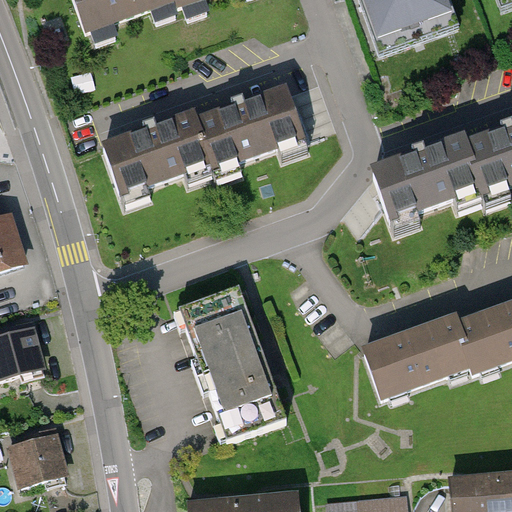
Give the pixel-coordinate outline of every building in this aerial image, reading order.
[(66,0),(83,46),(173,14),(168,0),(66,0)] [(168,0),(173,14),(177,23),(239,0),(168,0)] [(444,0),(355,0),(377,57),(455,29),(444,0)] [(511,0),(485,0),(491,14),(511,6),(511,0)] [(321,85),(291,95),(308,142),(337,132),(321,85)] [(194,131),(210,175),(213,185),(307,151),(288,97),(194,131)] [(192,125),(101,157),(120,208),(210,175),(194,131),(192,125)] [(511,137),(459,156),(475,201),(479,210),(511,197),(511,137)] [(457,150),(367,182),(385,233),(475,201),(459,156),(457,150)] [(0,289),(32,280),(16,226),(0,230),(0,289)] [(241,291),(175,314),(224,456),(290,434),(241,291)] [(511,312),(452,334),(468,378),(472,387),(511,372),(511,312)] [(450,327),(360,360),(378,411),(468,378),(452,334),(450,327)] [(38,332),(0,342),(0,394),(50,381),(38,332)] [(56,445),(8,457),(18,495),(66,483),(56,445)] [(511,511),(511,479),(449,485),(451,511),(511,511)] [(307,511),(306,503),(212,511),(307,511)]
